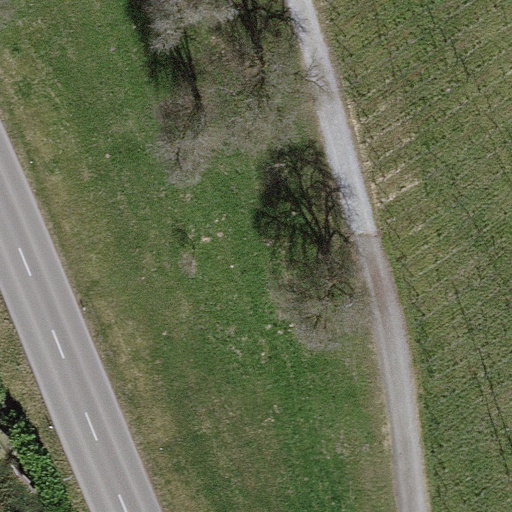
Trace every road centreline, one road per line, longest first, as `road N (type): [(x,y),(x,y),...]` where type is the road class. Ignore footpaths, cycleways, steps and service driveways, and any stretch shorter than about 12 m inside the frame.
road 1 (track): [(415,511),(373,269),(300,0)]
road 2 (tertiary): [(126,511),(0,201)]
